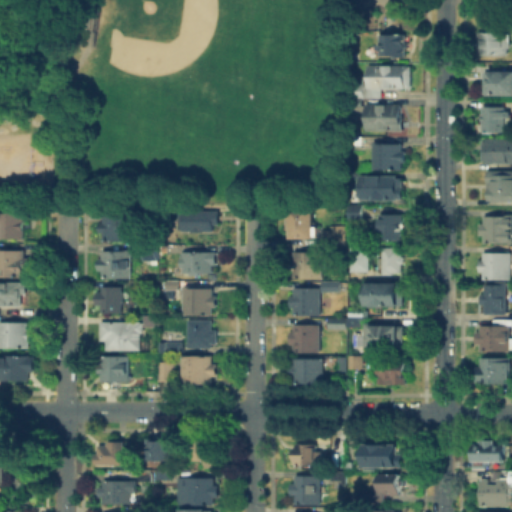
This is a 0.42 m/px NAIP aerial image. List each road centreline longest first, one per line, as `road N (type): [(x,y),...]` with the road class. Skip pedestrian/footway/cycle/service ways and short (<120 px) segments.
road 1 (residential): [(0,410),(443,412)]
road 2 (residential): [(443,412),(444,0)]
road 3 (residential): [(252,511),(254,209)]
road 4 (residential): [(62,511),(64,217)]
